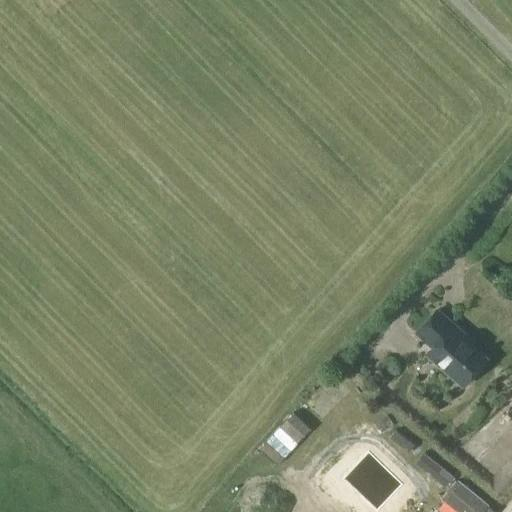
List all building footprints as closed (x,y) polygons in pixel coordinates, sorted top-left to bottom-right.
[(436,348),(430,354),(462,383),(484,360),(466,343),(470,340),(438,314),(420,333),(436,348)] [(310,387),(207,511),(302,511),(366,433),(310,387)] [(444,487),(453,476),(423,451),(414,463),(444,487)] [(482,511),(489,504),(458,479),(441,500),(456,511),(482,511)] [(320,511),(354,511),(334,495),(320,511)]
